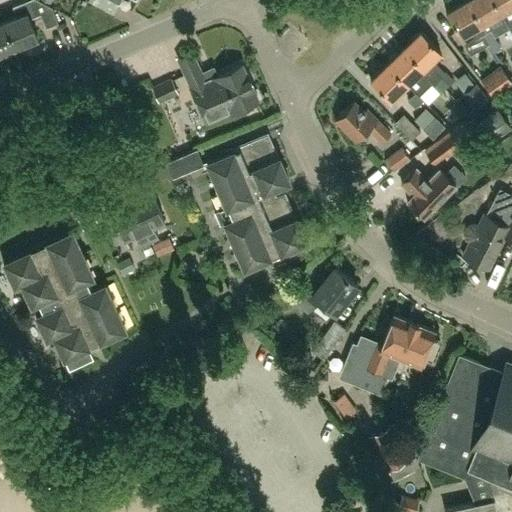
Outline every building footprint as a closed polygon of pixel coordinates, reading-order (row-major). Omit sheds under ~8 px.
[(16,18),(4,22),(15,47),(36,39),(29,19),(38,15),(43,28),(57,23),(51,9),(32,0),(31,0),(12,8),(16,18)] [(480,34),(485,44),(495,38),(494,36),(489,29),(485,32),(466,0),(464,0),(446,11),(460,36),(470,30),(474,38),(480,34)] [(493,0),(466,0),(485,32),(489,29),(494,36),(509,28),(500,13),(493,0)] [(511,0),(493,0),(500,13),(509,28),(511,33),(511,0)] [(0,53),(15,47),(4,22),(0,24),(0,53)] [(420,30),(403,46),(424,67),(430,73),(433,69),(441,77),(445,73),(432,59),(440,51),(420,30)] [(495,38),(485,44),(491,53),(500,47),(495,38)] [(246,63),(256,62),(254,46),(244,47),(246,63)] [(387,62),(407,83),(416,92),(420,96),(432,84),(426,77),(430,73),(424,67),(403,46),(387,62)] [(242,63),(216,75),(214,70),(203,75),(192,51),(178,58),(191,88),(206,122),(228,112),(228,113),(258,99),(242,63)] [(390,100),(407,83),(387,62),(370,79),(390,100)] [(491,70),(504,87),(511,81),(511,80),(500,64),(491,70)] [(432,84),(433,84),(441,77),(433,69),(430,73),(426,77),(432,84)] [(448,85),(441,77),(433,84),(440,92),(448,85)] [(178,93),(171,78),(153,87),(159,101),(178,93)] [(463,93),(475,109),(488,99),(476,83),(463,93)] [(423,99),(420,96),(416,92),(408,99),(416,107),(423,99)] [(367,108),(364,111),(354,100),(335,119),(356,140),(368,128),(381,142),(391,133),(367,108)] [(489,140),(510,126),(498,109),(477,123),(489,140)] [(394,121),(411,139),(419,131),(403,113),(394,121)] [(444,125),(435,116),(423,130),(432,138),(444,125)] [(462,121),(444,135),(425,149),(432,159),(452,145),(455,150),(473,136),(462,121)] [(289,181),(288,179),(279,156),(277,157),(267,133),(238,145),(239,147),(207,160),(226,205),(219,208),(224,221),(244,268),(307,241),(296,217),(294,218),(284,194),(274,198),(270,189),(289,181)] [(400,146),(384,158),(393,171),(409,158),(400,146)] [(172,177),(204,163),(197,148),(166,161),(172,177)] [(407,201),(423,217),(455,184),(439,167),(427,179),(415,168),(401,182),(414,194),(407,201)] [(128,191),(127,191),(150,241),(158,238),(152,225),(164,219),(149,186),(129,195),(128,191)] [(511,194),(499,188),(479,227),(474,224),(468,225),(464,233),(466,238),(472,241),(464,256),(486,268),(503,235),(511,239),(511,194)] [(142,245),(150,241),(127,191),(127,192),(128,195),(109,204),(124,238),(136,232),(142,245)] [(70,202),(72,207),(78,218),(93,211),(85,195),(70,202)] [(72,230),(3,261),(14,284),(20,281),(31,304),(38,301),(42,311),(35,314),(46,337),(53,334),(63,357),(69,369),(95,357),(89,346),(118,333),(125,329),(104,283),(91,289),(86,279),(93,276),(72,230)] [(308,311),(318,298),(335,312),(357,284),(335,266),(317,288),(304,278),(290,296),(308,311)] [(360,334),(342,378),(380,393),(387,375),(392,377),(400,356),(420,364),(423,357),(433,360),(441,341),(431,337),(434,329),(418,323),(419,322),(410,318),(409,319),(394,313),(382,342),(376,340),(360,334)] [(322,358),(344,328),(333,320),(312,350),(322,358)] [(511,493),(511,363),(509,362),(505,371),(458,352),(416,458),(464,477),(467,468),(488,477),(493,497),(511,493)] [(130,375),(141,388),(154,376),(143,363),(130,375)] [(384,470),(410,456),(392,422),(367,435),(384,470)] [(444,508),(445,511),(511,511),(511,493),(493,497),(444,508)] [(414,511),(418,498),(402,494),(398,509),(410,511),(414,511)]
